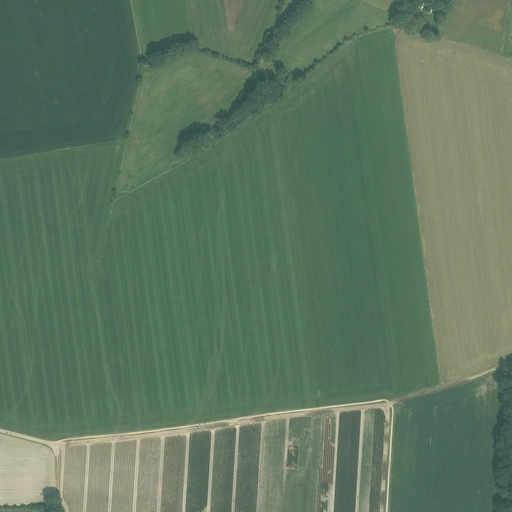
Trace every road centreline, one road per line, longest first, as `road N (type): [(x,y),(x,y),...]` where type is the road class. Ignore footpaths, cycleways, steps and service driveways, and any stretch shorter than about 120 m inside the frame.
road 1 (track): [(54,443),(387,403)]
road 2 (track): [(511,363),(387,403)]
